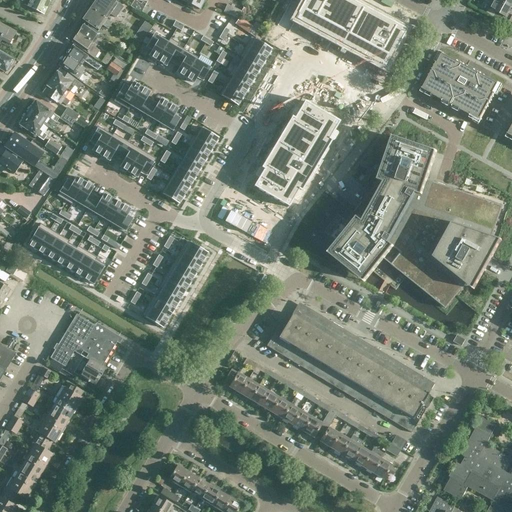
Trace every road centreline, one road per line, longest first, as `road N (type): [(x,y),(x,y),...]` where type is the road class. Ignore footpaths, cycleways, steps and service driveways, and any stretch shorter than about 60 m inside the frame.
road 1 (residential): [(38,511),(136,354),(199,391)]
road 2 (residential): [(394,508),(199,391)]
road 3 (unknown): [(398,96),(294,40),(245,128)]
road 4 (residential): [(429,450),(244,338)]
road 5 (residential): [(475,374),(297,275)]
road 6 (residential): [(440,21),(398,96),(458,131),(443,175)]
road 7 (residential): [(247,244),(189,345),(137,316)]
road 8 (primary): [(0,111),(71,0)]
